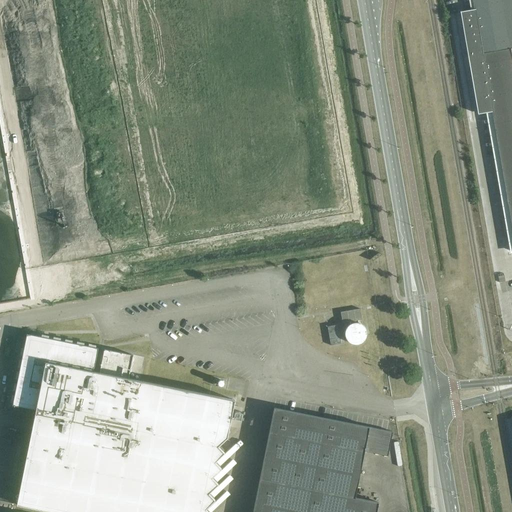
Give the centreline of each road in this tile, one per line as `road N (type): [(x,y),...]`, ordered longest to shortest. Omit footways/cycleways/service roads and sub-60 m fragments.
road 1 (unclassified): [(435,403),(365,0)]
road 2 (unknown): [(511,270),(497,256),(471,126)]
